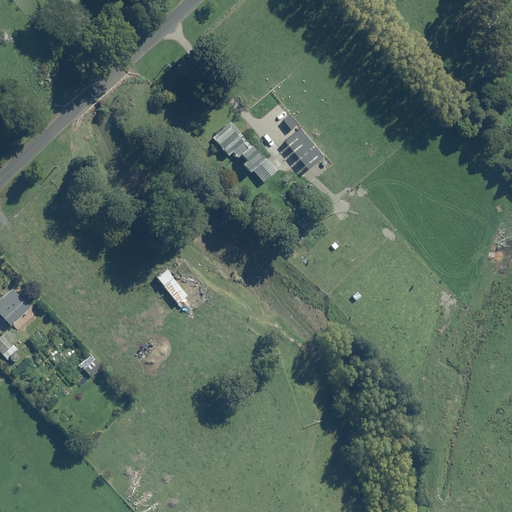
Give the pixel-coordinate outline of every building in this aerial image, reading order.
[(262,160),(229,123),(211,139),(227,156),(231,153),(236,159),(239,156),(244,161),(240,164),(247,173),(250,170),(262,183),(275,171),(263,158),(262,160)] [(294,155),(298,161),(309,153),(304,147),(294,155)] [(154,278),(175,304),(186,296),(165,269),(154,278)] [(0,319),(1,319),(8,326),(28,310),(11,290),(0,298),(0,319)] [(157,300),(144,310),(132,319),(141,332),(159,318),(161,320),(168,314),(157,300)] [(3,334),(0,336),(0,354),(4,359),(15,349),(3,334)] [(87,377),(100,367),(90,354),(77,364),(87,377)]
